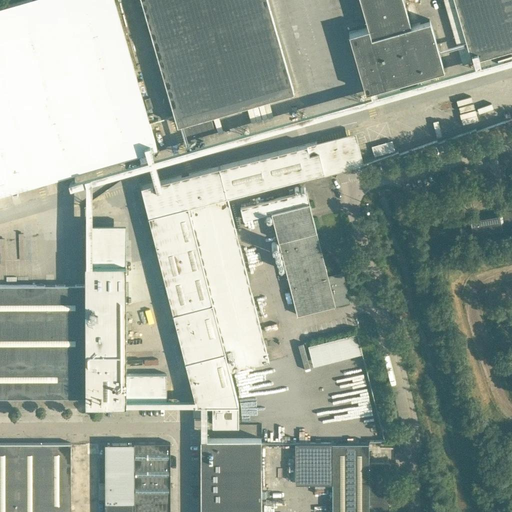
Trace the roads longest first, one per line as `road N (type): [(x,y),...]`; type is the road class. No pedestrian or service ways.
road 1 (unclassified): [(414,511),(409,430),(348,197),(356,186),(511,142)]
road 2 (unclassified): [(0,427),(177,433),(183,511)]
